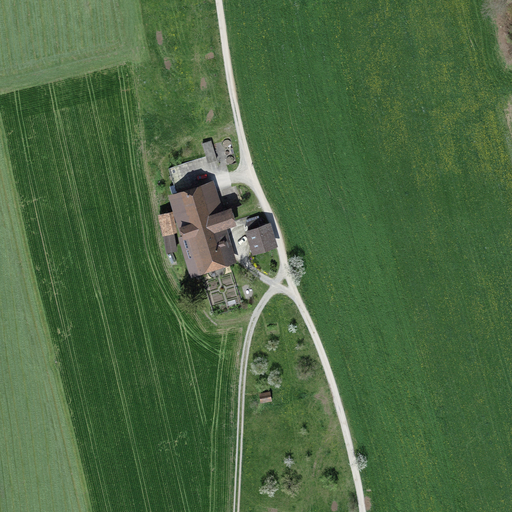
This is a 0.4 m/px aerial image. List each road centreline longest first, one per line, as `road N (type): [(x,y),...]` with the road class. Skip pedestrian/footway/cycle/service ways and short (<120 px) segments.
road 1 (track): [(218,0),(250,173),(343,420),(361,511)]
road 2 (track): [(284,268),(256,316),(245,363),(235,511)]
